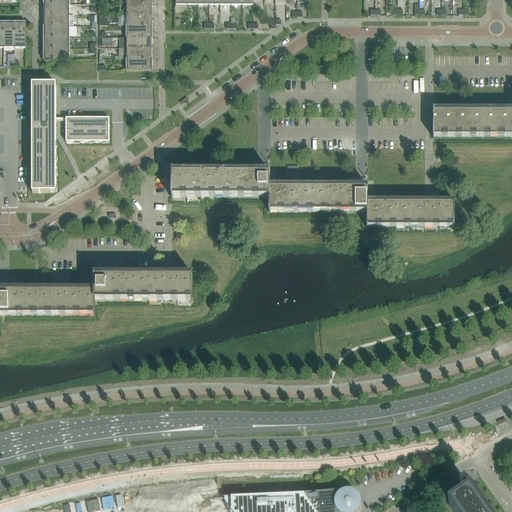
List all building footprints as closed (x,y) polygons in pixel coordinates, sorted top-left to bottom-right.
[(69,16),(69,6),(69,5),(43,6),(44,6),(44,16),(43,16),(43,17),(69,17),(69,16)] [(126,16),(152,16),(151,16),(151,6),(152,6),(152,5),(126,5),(126,6),(127,6),(127,16),(126,16)] [(99,16),(99,24),(107,24),(107,16),(99,16)] [(152,17),(152,16),(126,16),(126,17),(127,17),(127,27),(126,27),(152,27),(151,27),(151,17),(152,17)] [(43,27),(43,28),(69,28),(69,27),(69,17),(43,17),(44,17),(44,27),(43,27)] [(4,23),(4,50),(4,49),(15,49),(15,50),(15,23),(15,24),(4,24),(4,23)] [(15,23),(15,50),(15,49),(26,49),(26,50),(26,24),(26,23),(26,24),(15,24),(15,23)] [(152,27),(126,27),(126,28),(127,28),(127,38),(126,38),(126,39),(152,38),(151,38),(151,28),(152,28),(152,27)] [(69,28),(43,28),(44,28),(44,38),(43,38),(43,39),(69,39),(69,38),(69,28)] [(152,38),(126,39),(127,39),(127,49),(126,49),(126,50),(152,49),(151,49),(151,39),(152,39),(152,38)] [(69,39),(43,39),(44,39),(44,50),(43,50),(69,50),(69,39)] [(112,39),(102,39),(102,47),(112,47),(112,39)] [(126,61),(152,61),(152,60),(151,60),(151,50),(152,50),(152,49),(126,50),(127,50),(127,60),(126,60),(126,61)] [(43,60),(43,61),(69,61),(69,50),(43,50),(44,50),(44,60),(43,60)] [(152,61),(126,61),(127,61),(127,71),(126,71),(126,72),(152,72),(152,71),(151,71),(151,61),(152,61)] [(32,189),(32,194),(54,194),(54,186),(56,186),(56,178),(54,178),(54,172),(56,172),(56,164),(54,164),(54,158),(56,158),(56,150),(54,150),(54,144),(56,144),(56,136),(53,136),(53,128),(56,128),(56,85),(32,85),(32,128),(34,128),(34,185),(37,185),(37,189),(32,189)] [(433,110),(433,138),(434,138),(511,137),(511,110),(441,111),(434,111),(434,110),(433,110)] [(66,122),(66,143),(74,143),(74,141),(80,141),(80,143),(88,143),(88,141),(94,141),(94,143),(102,143),(102,141),(109,141),(109,119),(104,119),(104,124),(101,124),(101,122),(66,122)] [(298,168),(288,168),(288,180),(298,180),(298,168)] [(172,176),(172,198),(174,198),(174,197),(269,197),(269,198),(269,213),(270,213),(270,212),(367,212),(367,213),(367,228),(368,228),(368,227),(453,227),(453,228),(455,228),(455,202),(454,202),(368,202),(368,187),(367,187),(366,187),(362,187),(350,187),(270,188),(270,176),(270,173),(269,173),(264,173),(252,173),(173,173),(172,173),(172,176)] [(57,273),(57,283),(69,283),(69,273),(57,273)] [(0,314),(95,315),(95,316),(96,316),(96,302),(96,300),(192,301),(193,301),(193,275),(192,275),(104,275),(96,275),(95,275),(95,290),(4,290),(0,290),(0,314)] [(485,511),(464,481),(460,485),(465,492),(448,504),(453,511),(485,511)] [(231,511),(358,511),(359,511),(360,510),(360,508),(361,506),(361,504),(360,501),(359,499),(358,498),(357,496),(356,495),(354,493),(352,493),(350,492),(349,492),(347,492),(303,495),(303,496),(214,500),(224,500),(224,502),(231,511)]
